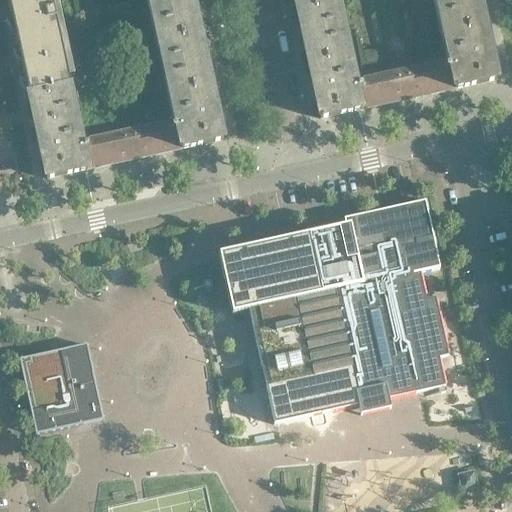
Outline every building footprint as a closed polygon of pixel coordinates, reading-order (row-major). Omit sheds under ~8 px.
[(66,45),(55,0),(6,0),(28,98),(29,98),(29,99),(68,90),(70,90),(61,46),(66,45)] [(199,35),(191,0),(149,0),(159,44),(199,35)] [(336,5),(335,0),(293,0),(296,13),(336,5)] [(484,27),(477,0),(436,0),(444,36),(484,27)] [(348,57),(336,5),(296,13),(308,66),(348,57)] [(495,81),(484,27),(444,36),(450,62),(440,64),(446,92),(495,81)] [(210,87),(199,35),(159,44),(171,96),(210,87)] [(369,109),(363,81),(353,83),(348,57),(308,66),(320,120),(369,109)] [(446,92),(440,64),(363,81),(369,109),(446,92)] [(222,141),(210,87),(171,96),(176,122),(166,124),(172,152),(222,141)] [(68,90),(29,99),(28,99),(34,126),(74,117),(68,90)] [(96,169),(90,141),(80,143),(74,117),(34,126),(46,180),(96,169)] [(172,152),(166,124),(131,132),(124,133),(90,141),(96,169),(172,152)] [(449,268),(435,205),(362,221),(370,260),(385,257),(387,267),(416,260),(419,273),(420,275),(447,269),(449,268)] [(448,358),(435,299),(426,302),(420,275),(419,273),(363,286),(350,229),(264,249),(266,258),(221,268),(218,269),(229,315),(248,311),(273,426),(277,425),(311,418),(325,414),(358,407),(360,417),(390,410),(388,401),(422,393),(444,388),(438,360),(448,358)] [(102,422),(92,375),(90,354),(89,352),(89,351),(88,349),(87,348),(85,346),(83,345),(81,345),(80,345),(78,345),(76,345),(74,346),(67,350),(66,351),(19,362),(35,436),(102,422)] [(476,488),(473,473),(458,477),(461,492),(476,488)]
